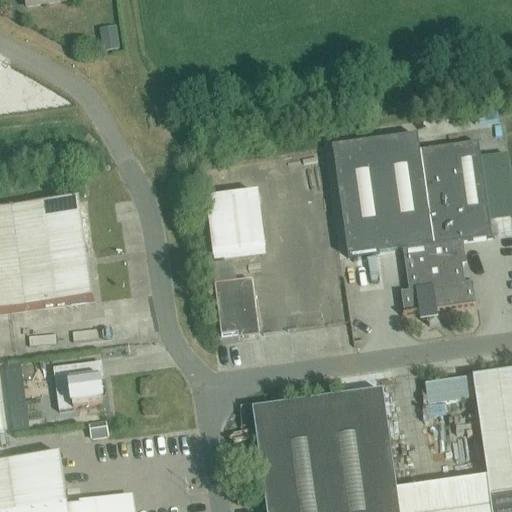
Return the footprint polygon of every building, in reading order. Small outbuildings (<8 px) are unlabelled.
[(24,0),(26,9),(72,2),(71,0),(24,0)] [(118,52),(116,32),(100,34),(102,54),(118,52)] [(436,314),(478,307),(479,307),(478,306),(476,306),(472,283),(471,283),(472,286),(463,287),(460,266),(464,265),(461,245),(492,241),(479,146),(420,154),(418,139),(332,151),(348,260),(405,252),(411,294),(402,296),(402,293),(400,293),(404,317),(401,317),(401,318),(414,317),(417,317),(419,317),(420,317),(422,319),(423,319),(424,320),(426,322),(427,323),(428,325),(428,326),(429,328),(430,328),(430,327),(429,325),(428,323),(427,321),(426,320),(434,313),(435,314),(436,314)] [(0,315),(94,303),(80,203),(0,213),(0,315)] [(317,243),(320,267),(332,266),(329,242),(317,243)] [(239,284),(235,278),(233,265),(214,267),(216,288),(214,288),(221,339),(259,334),(252,283),(239,284)] [(333,272),(323,273),(327,298),(337,296),(333,272)] [(129,299),(131,318),(155,316),(153,297),(129,299)] [(81,381),(79,368),(53,372),(56,397),(70,395),(73,413),(102,408),(98,379),(81,381)] [(426,388),(429,408),(476,401),(473,381),(426,388)] [(139,382),(116,383),(117,408),(140,407),(139,382)] [(252,413),(266,507),(266,511),(399,511),(397,494),(383,394),(252,413)] [(92,443),(108,441),(106,425),(90,427),(92,443)] [(69,509),(62,457),(0,465),(0,511),(122,511),(111,503),(102,505),(102,504),(69,509)] [(511,511),(511,499),(490,502),(491,511),(511,511)]
